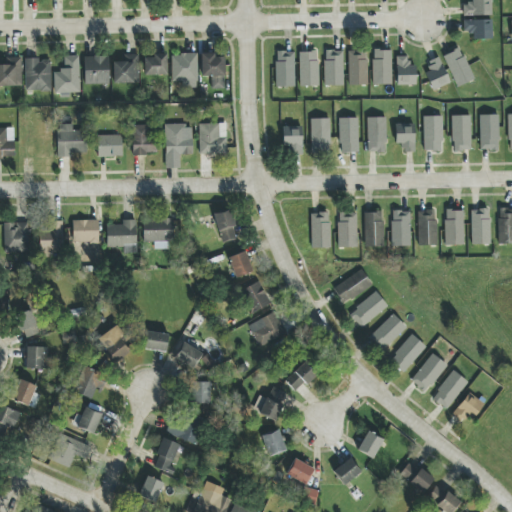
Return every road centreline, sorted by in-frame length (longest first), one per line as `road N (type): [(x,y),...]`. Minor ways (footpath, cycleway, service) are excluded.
road 1 (residential): [(511,508),(366,384),(306,307),(259,186),(246,0)]
road 2 (residential): [(511,179),(0,191)]
road 3 (residential): [(0,30),(423,21)]
road 4 (residential): [(100,510),(144,396)]
